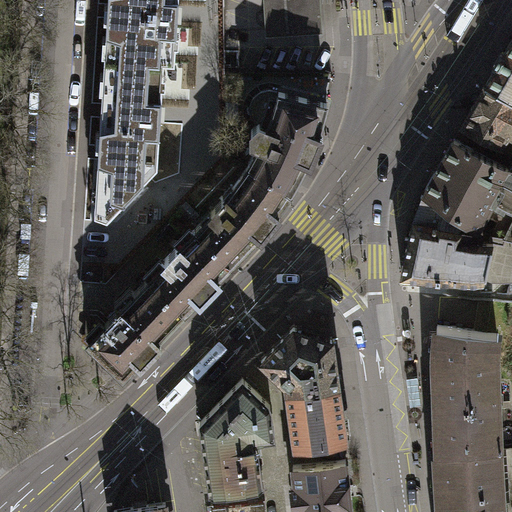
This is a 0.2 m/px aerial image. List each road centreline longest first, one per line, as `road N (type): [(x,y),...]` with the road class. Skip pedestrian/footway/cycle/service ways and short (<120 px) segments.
road 1 (residential): [(62,0),(44,265),(55,309),(51,435),(59,502)]
road 2 (secondary): [(59,502),(283,270)]
road 3 (secondary): [(381,158),(489,0)]
road 4 (tertiary): [(374,345),(381,158)]
road 5 (tertiary): [(395,511),(374,345)]
road 6 (tertiary): [(381,158),(375,0)]
road 7 (secondary): [(283,270),(381,158)]
road 8 (tertiary): [(374,345),(334,290),(283,270)]
